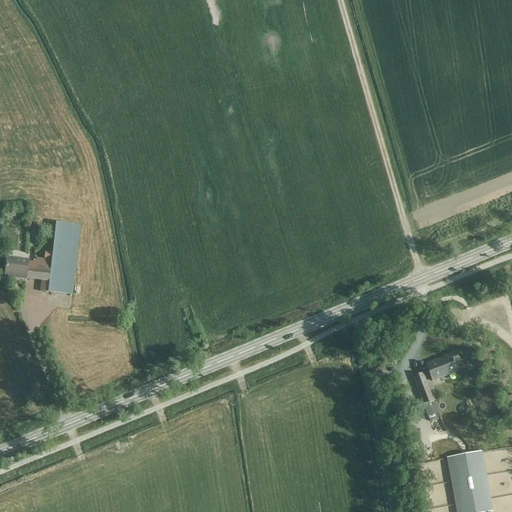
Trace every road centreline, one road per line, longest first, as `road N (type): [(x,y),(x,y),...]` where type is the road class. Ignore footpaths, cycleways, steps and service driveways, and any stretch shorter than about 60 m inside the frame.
road 1 (secondary): [(0,452),(511,240)]
road 2 (unknown): [(338,0),(419,278)]
